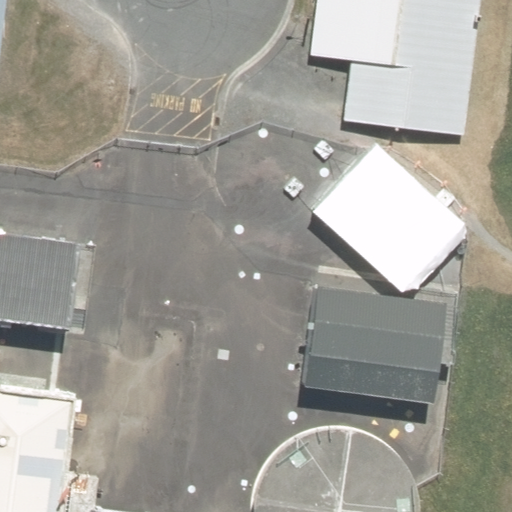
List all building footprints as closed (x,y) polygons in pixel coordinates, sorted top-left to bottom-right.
[(342,121),(464,138),(480,0),(315,0),(309,56),(350,62),(342,121)] [(79,247),(0,236),(0,325),(67,334),(79,247)] [(434,407),(445,305),(315,287),(302,390),(434,407)] [(93,511),(98,476),(67,471),(76,394),(0,383),(0,511),(93,511)] [(386,443),(362,431),(336,427),(310,431),(286,443),(267,462),(255,485),(251,511),(250,511),(419,511),(419,493),(417,486),(405,462),(386,443)]
